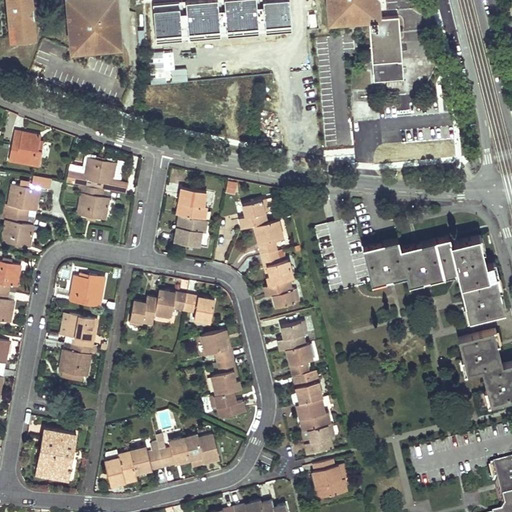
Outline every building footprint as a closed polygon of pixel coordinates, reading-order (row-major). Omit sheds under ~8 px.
[(7,0),(11,35),(35,33),(31,0),(7,0)] [(66,0),(71,46),(120,41),(116,0),(66,0)] [(289,0),(190,0),(152,3),(155,32),(291,21),(289,0)] [(326,0),(328,12),(369,9),(369,16),(376,16),(376,9),(378,9),(377,0),(326,0)] [(368,16),(373,78),(403,76),(398,14),(376,16),(369,16),(368,16)] [(201,90),(235,96),(240,68),(223,65),(224,56),(207,53),(201,90)] [(8,159),(38,164),(41,148),(38,147),(40,133),(35,132),(13,129),(8,159)] [(88,155),(85,172),(69,169),(67,180),(77,182),(82,183),(103,187),(126,191),(128,182),(112,179),(113,177),(116,161),(116,160),(105,158),(88,155)] [(124,162),(116,161),(113,177),(121,179),(124,162)] [(237,181),(228,179),(226,190),(234,192),(237,181)] [(11,182),(6,211),(27,214),(28,207),(36,209),(40,187),(11,182)] [(77,213),(105,218),(109,196),(102,195),(103,187),(82,183),(81,191),(77,213)] [(179,194),(176,213),(178,213),(204,217),(206,205),(203,204),(205,190),(181,186),(179,194)] [(315,224),(331,291),(371,281),(362,245),(355,214),(342,217),(337,196),(324,199),(321,200),(326,222),(315,224)] [(239,216),(242,226),(254,223),(267,220),(264,209),(268,208),(265,197),(242,203),(245,215),(239,216)] [(0,240),(29,245),(33,222),(26,221),(27,214),(6,211),(4,218),(0,240)] [(174,231),(173,240),(198,244),(201,229),(205,230),(207,218),(204,217),(178,213),(174,231)] [(258,241),(261,253),(277,249),(275,238),(283,236),(278,217),(267,220),(254,223),(258,241)] [(452,239),(459,268),(462,282),(497,273),(494,259),(488,261),(487,258),(480,232),(452,239)] [(459,268),(452,239),(450,233),(415,241),(401,245),(399,236),(379,241),(362,245),(371,281),(406,273),(408,282),(459,268)] [(266,270),(269,282),(289,277),(293,276),(288,258),(280,260),(279,256),(284,255),(282,248),(277,249),(261,253),(266,270)] [(0,258),(0,287),(8,289),(9,283),(17,285),(21,263),(0,258)] [(73,272),(70,299),(99,305),(104,274),(88,272),(87,275),(73,272)] [(497,273),(462,282),(470,317),(506,308),(502,291),(497,273)] [(273,293),(276,305),(299,299),(296,287),(291,288),(289,277),(269,282),(264,284),(266,294),(273,293)] [(0,318),(10,320),(14,298),(6,297),(8,289),(0,287),(0,318)] [(157,296),(154,310),(171,313),(172,306),(183,308),(185,293),(173,290),(158,287),(157,296)] [(16,291),(8,289),(6,297),(14,298),(16,291)] [(192,317),(209,320),(214,297),(203,295),(185,293),(183,308),(194,310),(192,317)] [(133,298),(129,322),(141,324),(141,320),(152,321),(154,310),(157,296),(146,294),(145,300),(133,298)] [(71,342),(92,346),(97,316),(68,311),(64,334),(65,334),(72,335),(71,342)] [(277,338),(280,348),(286,346),(305,341),(303,332),(307,331),(304,318),(280,324),(284,336),(277,338)] [(215,350),(217,360),(232,356),(228,340),(225,327),(201,333),(205,352),(215,350)] [(481,367),(489,402),(511,396),(511,359),(502,362),(498,344),(497,342),(494,327),(457,336),(466,371),(481,367)] [(72,335),(65,334),(64,341),(71,342),(72,335)] [(0,360),(5,361),(9,339),(0,337),(0,360)] [(71,342),(64,341),(62,348),(70,349),(71,342)] [(290,363),(293,374),(308,370),(305,359),(312,357),(308,341),(305,341),(286,346),(290,363)] [(62,371),(82,374),(86,375),(92,346),(71,342),(70,349),(62,348),(59,370),(62,371)] [(211,374),(215,393),(233,388),(240,386),(237,373),(232,356),(217,360),(220,372),(211,374)] [(308,370),(293,374),(297,390),(300,401),(320,396),(322,396),(315,368),(308,370)] [(82,374),(62,371),(61,375),(81,379),(82,374)] [(215,393),(210,394),(204,395),(207,408),(212,407),(216,406),(219,415),(244,409),(242,399),(235,400),(233,388),(215,393)] [(300,401),(297,390),(292,391),(291,393),(293,401),(295,402),(296,402),(300,401)] [(299,415),(302,428),(306,427),(307,427),(330,421),(327,409),(323,411),(320,396),(300,401),(296,402),(299,415)] [(511,420),(408,446),(420,487),(491,467),(511,462),(511,461),(509,450),(511,449),(511,420)] [(304,441),(307,451),(333,445),(330,435),(335,434),(331,421),(330,421),(307,427),(311,440),(304,441)] [(41,474),(67,478),(75,432),(44,426),(41,444),(47,445),(41,474)] [(311,440),(307,427),(306,427),(302,428),(301,428),(302,430),(304,441),(311,440)] [(189,457),(191,464),(208,459),(218,457),(212,432),(197,435),(196,432),(185,435),(189,457)] [(156,440),(158,448),(162,464),(178,460),(189,457),(185,435),(185,434),(167,439),(170,445),(165,446),(163,439),(156,440)] [(47,445),(41,444),(36,473),(41,474),(47,445)] [(130,449),(135,471),(150,467),(162,464),(158,448),(148,451),(146,444),(130,448),(130,449)] [(104,460),(111,484),(123,480),(136,477),(135,471),(130,449),(117,453),(119,456),(104,460)] [(312,469),(319,496),(347,489),(344,476),(348,475),(345,461),(334,464),(332,456),(313,461),(315,469),(312,469)] [(499,502),(511,499),(511,462),(491,467),(499,502)] [(233,505),(234,511),(263,511),(261,501),(260,498),(245,501),(233,505)] [(263,511),(287,511),(285,502),(273,505),(271,499),(261,501),(263,511)] [(511,511),(511,499),(499,502),(501,510),(500,511),(511,511)]
